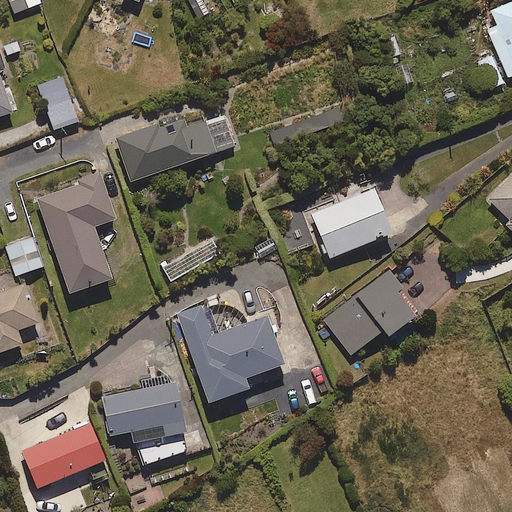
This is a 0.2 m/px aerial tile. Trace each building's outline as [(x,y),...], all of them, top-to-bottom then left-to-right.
[(41,4),(39,0),(7,0),(15,16),(41,4)] [(204,0),(186,0),(191,12),(207,6),(204,0)] [(511,4),(492,13),(498,27),(488,31),(509,83),(511,81),(511,4)] [(401,56),(394,36),(381,41),(387,60),(401,56)] [(0,73),(6,72),(0,54),(0,120),(13,116),(0,74),(0,73)] [(503,86),(493,62),(464,73),(474,97),(503,86)] [(409,64),(388,69),(392,90),(414,86),(409,64)] [(78,124),(62,78),(38,87),(54,133),(78,124)] [(346,131),(338,110),(287,130),(283,122),(266,128),(277,157),(346,131)] [(225,118),(190,130),(188,123),(163,131),(162,127),(117,142),(131,185),(236,151),(225,118)] [(511,174),(486,199),(509,224),(506,227),(511,232),(511,174)] [(116,223),(101,180),(38,201),(72,298),(112,283),(94,231),(116,223)] [(393,238),(376,193),(312,217),(329,263),(393,238)] [(316,246),(302,208),(280,216),(294,254),(316,246)] [(44,270),(33,236),(5,245),(16,279),(44,270)] [(220,257),(211,240),(161,266),(170,283),(220,257)] [(404,294),(391,275),(325,322),(352,359),(384,336),(390,344),(419,323),(400,297),(404,294)] [(39,327),(25,287),(0,295),(0,357),(23,349),(18,334),(39,327)] [(220,337),(208,305),(178,315),(210,408),(250,395),(246,384),(287,371),(269,320),(220,337)] [(190,456),(175,376),(143,382),(144,390),(102,398),(110,439),(137,434),(143,465),(190,456)] [(92,423),(19,452),(37,496),(109,468),(92,423)]
